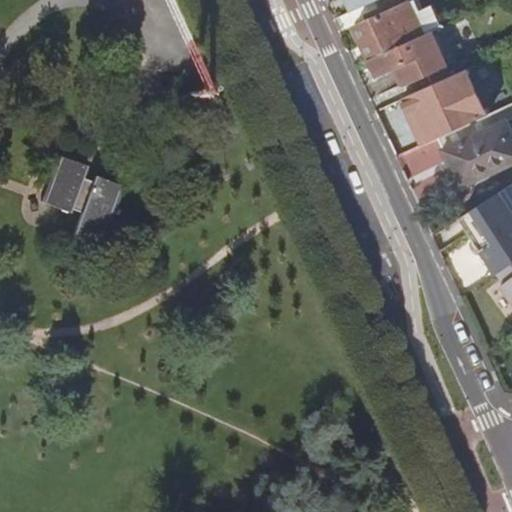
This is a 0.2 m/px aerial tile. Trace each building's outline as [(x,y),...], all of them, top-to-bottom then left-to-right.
[(346,0),(352,12),(376,0),(346,0)] [(378,0),(383,9),(366,16),(369,22),(355,28),(369,59),(442,26),(433,5),(423,9),(419,0),(410,0),(408,1),(407,0),(378,0)] [(442,26),(369,59),(377,76),(397,67),(404,84),(458,60),(442,26)] [(450,77),(403,98),(424,144),(439,137),(471,123),(450,77)] [(471,123),(439,137),(462,186),(511,162),(511,126),(509,120),(511,118),(511,103),(500,110),(471,123)] [(46,204),(64,157),(58,154),(40,202),(46,204)] [(87,166),(64,157),(46,204),(70,212),(71,209),(82,212),(72,240),(95,249),(119,184),(96,175),(93,181),(83,178),(83,177),(87,166)] [(125,186),(119,184),(95,249),(101,251),(125,186)] [(489,201),(462,219),(491,265),(498,274),(511,264),(511,213),(499,195),(489,201)] [(505,284),(500,288),(511,304),(511,264),(499,274),(505,284)]
